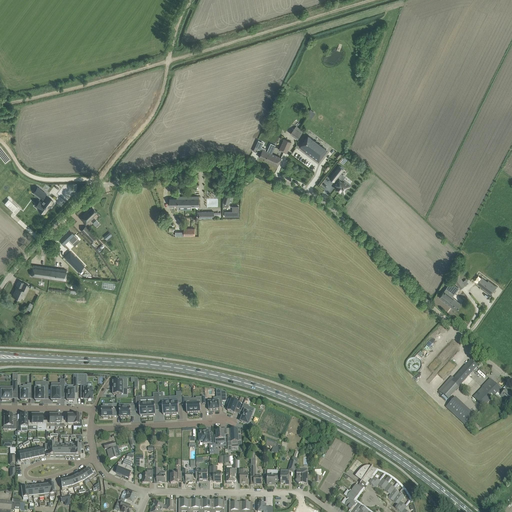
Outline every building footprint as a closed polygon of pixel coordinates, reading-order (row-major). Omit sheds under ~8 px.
[(296,126),(290,134),(297,139),(303,131),(296,126)] [(277,131),(271,147),(276,148),(281,133),(277,131)] [(323,154),(326,149),(308,135),(300,147),(308,154),(308,153),(309,154),(318,161),(319,161),(324,154),(323,154)] [(288,150),(292,142),(284,138),(281,147),(288,150)] [(258,141),(255,146),(262,149),(262,151),(259,157),(265,160),(268,162),(271,163),(273,158),(270,157),(272,154),(274,148),(269,146),(267,151),(265,151),(266,149),(262,147),(263,143),(258,141)] [(281,158),(272,154),(270,157),(273,158),(271,163),(278,166),(281,158)] [(335,181),(340,174),(343,169),(339,166),(330,178),(334,181),(335,181)] [(341,175),(340,174),(335,181),(337,182),(336,184),(338,186),(336,189),(340,192),(341,190),(344,193),(346,191),(347,191),(349,188),(348,188),(350,185),(349,185),(350,184),(343,179),(342,181),(340,179),(339,179),(338,178),(341,175)] [(37,187),(34,192),(42,198),(39,202),(36,206),(38,207),(38,208),(44,213),(49,207),(50,206),(50,205),(53,201),(45,195),(46,193),(37,187)] [(18,194),(17,196),(24,200),(25,199),(28,195),(21,190),(19,193),(19,192),(18,193),(18,194)] [(226,191),(223,202),(228,203),(231,192),(226,191)] [(170,206),(185,206),(185,201),(185,196),(177,196),(177,198),(170,199),(170,206)] [(199,206),(199,201),(199,196),(185,196),(185,201),(185,206),(199,206)] [(225,212),(225,217),(239,216),(239,206),(232,206),(233,211),(225,212)] [(92,217),(97,212),(92,207),(87,212),(87,211),(80,218),(86,224),(93,217),(92,217)] [(184,236),(195,236),(195,228),(184,228),(184,236)] [(61,236),(58,239),(59,239),(64,244),(68,240),(72,244),(78,238),(74,234),(69,229),(66,231),(61,236)] [(92,242),(96,238),(89,231),(85,234),(92,242)] [(110,232),(104,236),(107,240),(113,235),(110,232)] [(68,249),(62,255),(79,271),(85,266),(68,249)] [(66,270),(38,266),(33,265),(31,276),(65,281),(66,270)] [(459,275),(453,278),(458,286),(464,283),(459,275)] [(488,281),(487,282),(482,278),(477,284),(483,288),(482,289),(491,295),(496,288),(488,281)] [(442,293),(439,297),(456,310),(459,306),(461,304),(452,297),(455,294),(459,288),(451,282),(446,287),(442,293)] [(25,294),(27,290),(29,286),(24,283),(21,289),(17,287),(18,288),(15,293),(15,292),(13,296),(20,300),(23,293),(25,294)] [(441,393),(448,400),(478,367),(470,360),(441,393)] [(93,392),(92,392),(92,389),(87,389),(87,383),(83,383),(83,376),(78,376),(78,385),(81,385),(80,399),(84,399),(84,400),(87,400),(87,401),(92,401),(92,397),(93,397),(93,392)] [(127,388),(127,379),(119,378),(119,382),(113,382),(113,388),(127,388)] [(64,380),(60,380),(60,389),(51,389),(51,401),(53,401),(53,402),(57,402),(57,401),(60,401),(60,392),(64,392),(64,380)] [(507,403),(509,401),(511,397),(511,396),(506,391),(503,394),(500,390),(501,389),(493,381),(476,399),(484,407),(495,395),(499,399),(500,399),(502,398),(507,403)] [(48,383),(41,383),(41,389),(35,389),(35,400),(36,400),(36,401),(39,401),(39,400),(44,400),(44,395),(48,395),(48,383)] [(19,387),(19,391),(20,391),(20,400),(21,400),(22,401),(24,401),(25,400),(28,400),(28,394),(31,394),(31,384),(27,384),(27,391),(23,391),(23,387),(19,387)] [(0,387),(0,392),(1,392),(1,400),(2,400),(2,401),(6,401),(6,400),(12,400),(12,398),(12,391),(5,391),(5,387),(0,387)] [(113,388),(113,395),(117,395),(117,398),(127,398),(127,388),(113,388)] [(178,404),(182,403),(181,398),(181,393),(177,393),(177,402),(170,402),(171,415),(176,415),(176,414),(179,414),(178,404)] [(156,415),(155,405),(159,405),(158,394),(154,394),(154,403),(147,404),(148,417),(153,416),(153,415),(156,415)] [(171,415),(170,402),(163,403),(163,398),(163,394),(158,394),(159,405),(162,404),(163,415),(166,415),(166,416),(171,415)] [(219,407),(222,407),(222,401),(222,395),(217,396),(217,398),(214,398),(214,402),(208,402),(208,405),(208,410),(209,410),(209,411),(219,410),(219,407)] [(148,417),(147,404),(140,404),(140,397),(136,398),(136,410),(139,410),(140,416),(143,416),(143,417),(148,417)] [(226,405),(230,406),(227,411),(234,414),(236,408),(239,410),(241,404),(238,403),(232,400),(232,401),(229,399),(226,405)] [(475,416),(472,419),(453,400),(446,407),(466,426),(475,416)] [(100,413),(100,416),(102,416),(102,418),(103,418),(103,419),(108,419),(108,418),(113,418),(113,411),(117,411),(117,404),(113,404),(113,408),(102,408),(102,413),(100,413)] [(247,412),(249,406),(244,404),(239,415),(243,416),(241,422),(249,425),(253,414),(247,412)] [(135,412),(135,405),(130,405),(130,408),(124,408),(124,405),(120,405),(120,417),(120,419),(126,419),(126,417),(131,417),(131,412),(135,412)] [(4,422),(4,425),(5,425),(5,426),(8,426),(8,429),(16,429),(16,422),(12,422),(12,415),(9,415),(9,414),(5,414),(5,415),(5,422),(4,422)] [(21,428),(27,428),(27,415),(21,415),(21,421),(17,421),(17,432),(21,432),(21,428)] [(37,427),(37,415),(31,415),(31,421),(28,421),(28,427),(37,427)] [(43,415),(37,415),(37,427),(46,427),(46,425),(46,421),(43,421),(43,415)] [(46,425),(46,427),(55,427),(55,425),(55,415),(49,415),(49,421),(46,421),(46,425)] [(55,425),(55,427),(64,427),(64,426),(64,425),(64,421),(61,421),(61,415),(55,415),(55,425)] [(73,415),(68,415),(67,415),(67,421),(64,421),(64,425),(64,426),(71,426),(73,426),(73,415)] [(79,421),(79,415),(73,415),(73,426),(73,427),(82,427),(82,421),(79,421)] [(227,435),(228,451),(232,451),(232,446),(242,445),(241,434),(238,434),(237,430),(230,431),(231,435),(229,435),(227,436),(227,435)] [(209,432),(205,432),(205,431),(200,431),(200,436),(199,436),(200,442),(203,442),(203,444),(213,444),(212,433),(209,434),(209,432)] [(226,435),(223,435),(223,431),(216,431),(217,435),(215,436),(215,446),(219,446),(219,443),(226,443),(226,446),(226,445),(226,435)] [(267,438),(267,445),(273,447),(275,442),(267,438)] [(117,458),(114,447),(116,446),(115,442),(104,446),(105,449),(107,449),(108,451),(107,451),(110,460),(117,458)] [(84,449),(83,443),(80,443),(80,445),(75,444),(75,455),(75,456),(78,456),(78,455),(80,455),(80,449),(84,449)] [(118,468),(116,473),(121,475),(123,476),(131,455),(132,454),(128,455),(127,457),(126,460),(125,459),(122,466),(119,464),(117,468),(118,468)] [(133,456),(131,455),(123,476),(124,477),(129,478),(131,474),(132,474),(133,470),(130,469),(132,462),(131,462),(133,456)] [(294,473),(297,463),(291,461),(288,471),(294,473)] [(366,484),(377,469),(378,469),(377,469),(372,467),(373,466),(372,467),(370,467),(367,466),(365,467),(362,469),(361,470),(357,474),(356,476),(366,484)] [(217,473),(217,469),(217,467),(210,467),(210,469),(210,477),(213,477),(213,482),(221,482),(221,473),(217,473)] [(234,482),(234,477),(235,470),(231,470),(231,467),(226,467),(226,482),(234,482)] [(255,477),(256,468),(251,468),(251,476),(251,481),(251,480),(254,481),(254,485),(261,485),(261,477),(255,477)] [(95,470),(91,473),(88,469),(84,471),(84,472),(88,478),(89,480),(97,475),(95,470)] [(244,473),(244,469),(237,469),(237,477),(237,476),(240,476),(240,484),(244,484),(248,484),(248,485),(248,474),(244,473)] [(297,480),(295,482),(299,485),(300,484),(302,484),(305,484),(308,484),(308,479),(308,469),(300,469),(300,472),(297,472),(297,477),(297,480)] [(153,477),(153,475),(153,470),(145,470),(145,474),(142,474),(142,475),(141,475),(140,476),(139,476),(139,478),(140,479),(142,480),(142,483),(149,483),(149,477),(153,477)] [(159,470),(156,470),(154,470),(154,474),(154,479),(154,478),(157,478),(157,483),(160,483),(165,483),(165,478),(165,475),(164,475),(164,472),(159,472),(159,470)] [(207,471),(201,470),(196,470),(196,479),(199,479),(199,481),(207,481),(207,473),(207,471)] [(278,481),(278,475),(278,470),(267,470),(267,475),(267,485),(275,485),(275,482),(278,482),(278,481)] [(182,472),(175,472),(174,471),(171,471),(171,474),(171,484),(178,484),(178,481),(182,481),(182,472)] [(183,475),(183,478),(186,478),(186,482),(189,482),(189,483),(192,483),(192,482),(193,482),(193,477),(193,474),(193,471),(188,471),(183,471),(183,475)] [(88,478),(84,472),(83,472),(80,475),(83,481),(88,478)] [(285,475),(278,475),(278,481),(281,481),(281,484),(285,484),(285,485),(289,485),(289,480),(289,475),(289,472),(285,472),(285,475)] [(83,482),(83,481),(80,475),(79,475),(76,476),(75,477),(78,484),(83,482)] [(78,484),(75,477),(74,477),(70,479),(73,486),(74,488),(74,489),(80,486),(78,484)] [(378,486),(381,482),(374,477),(369,484),(376,488),(378,486)] [(73,486),(70,479),(66,480),(65,480),(67,487),(68,488),(68,489),(74,488),(73,486)] [(389,484),(387,482),(383,479),(381,482),(378,486),(384,490),(389,484)] [(363,489),(358,486),(356,484),(351,491),(358,496),(363,489)] [(390,495),(395,489),(389,484),(384,490),(390,495)] [(393,502),(399,493),(397,491),(399,488),(397,486),(395,489),(390,495),(388,498),(393,502)] [(138,494),(135,492),(128,490),(127,493),(124,492),(123,492),(120,501),(122,502),(124,503),(125,500),(133,503),(135,499),(136,500),(138,494)] [(400,502),(404,497),(402,495),(404,492),(402,490),(399,493),(393,502),(398,505),(400,502)] [(353,502),(358,496),(351,491),(346,497),(349,499),(353,502)] [(70,501),(70,496),(60,498),(61,503),(65,502),(65,506),(70,505),(70,501)] [(355,507),(354,506),(356,504),(353,502),(349,499),(345,505),(350,510),(351,510),(353,508),(354,509),(355,507)] [(122,502),(120,501),(118,500),(118,502),(121,503),(118,511),(119,511),(130,511),(132,509),(126,506),(127,504),(125,503),(124,503),(122,502)] [(10,511),(11,502),(0,501),(0,511),(10,511)] [(174,506),(174,501),(167,501),(167,506),(164,506),(155,502),(150,511),(161,511),(163,509),(167,509),(167,510),(174,510),(174,506)] [(267,511),(266,511),(266,506),(265,505),(261,501),(258,505),(258,510),(257,511),(267,511)] [(20,507),(19,503),(11,502),(10,511),(14,511),(14,506),(20,507)] [(407,507),(400,502),(398,505),(395,509),(400,511),(402,511),(406,508),(407,507)]
